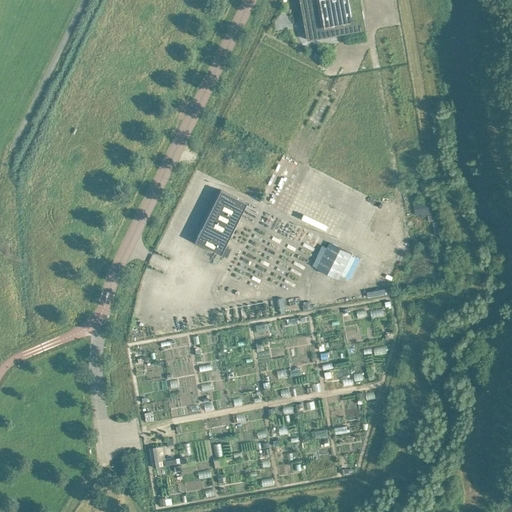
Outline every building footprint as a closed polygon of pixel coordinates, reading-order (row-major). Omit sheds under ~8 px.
[(360,0),(300,0),(308,40),(366,30),(360,0)] [(321,131),(328,107),(317,104),(309,128),(321,131)] [(220,190),(194,242),(221,255),(247,203),(220,190)] [(302,241),(307,232),(302,229),(296,239),(302,241)] [(312,247),(318,237),(311,233),(305,244),(312,247)] [(291,383),(300,381),(299,374),(290,375),(291,383)] [(329,421),(338,421),(338,415),(333,415),(333,411),(329,411),(329,421)] [(333,434),(334,440),(347,438),(346,432),(333,434)] [(175,459),(165,461),(162,446),(149,448),(153,467),(176,463),(175,459)] [(179,483),(155,484),(156,500),(163,500),(162,494),(167,494),(168,500),(178,499),(178,489),(179,489),(179,483)]
